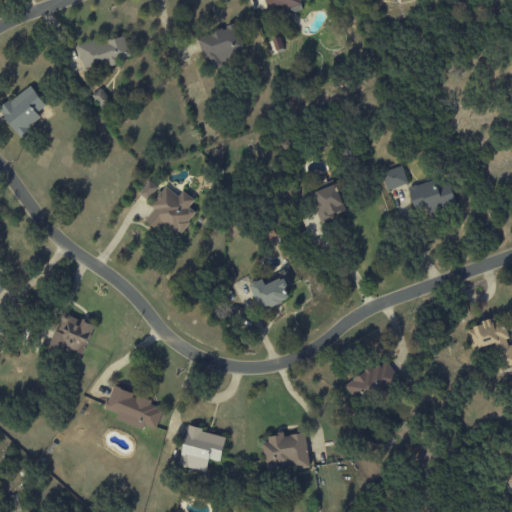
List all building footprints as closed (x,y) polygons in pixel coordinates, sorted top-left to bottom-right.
[(264,0),(269,15),(302,4),(300,0),(301,0),(264,0)] [(197,38),(209,72),(222,67),(220,61),(245,52),(235,25),(197,38)] [(77,45),(84,71),(130,57),(124,36),(100,43),(99,38),(77,45)] [(41,118),(37,113),(45,107),(31,86),(0,107),(0,110),(22,141),(30,135),(26,129),(41,118)] [(91,97),(103,109),(111,100),(99,88),(91,97)] [(387,191),(408,183),(401,166),(380,174),(387,191)] [(408,189),(415,215),(455,204),(448,178),(408,189)] [(148,201),(158,188),(149,181),(139,194),(148,201)] [(346,214),(335,185),(309,194),(320,223),(346,214)] [(160,226),(178,238),(196,213),(189,208),(194,200),(182,192),(178,197),(164,187),(150,207),(154,210),(145,222),(157,231),(160,226)] [(289,300),(285,290),(290,288),(283,270),(249,284),(260,311),(289,300)] [(0,284),(0,302),(9,293),(0,284)] [(93,324),(60,314),(49,351),(63,356),(66,349),(84,354),(93,324)] [(494,344),(500,368),(511,365),(511,345),(509,346),(503,319),(467,327),(472,349),(494,344)] [(344,382),(352,402),(398,383),(389,363),(344,382)] [(143,430),(144,425),(156,429),(163,406),(111,389),(104,409),(117,413),(115,421),(143,430)] [(220,462),(226,436),(187,428),(179,465),(206,471),(208,459),(220,462)] [(303,432),(261,440),(266,472),(309,464),(303,432)]
